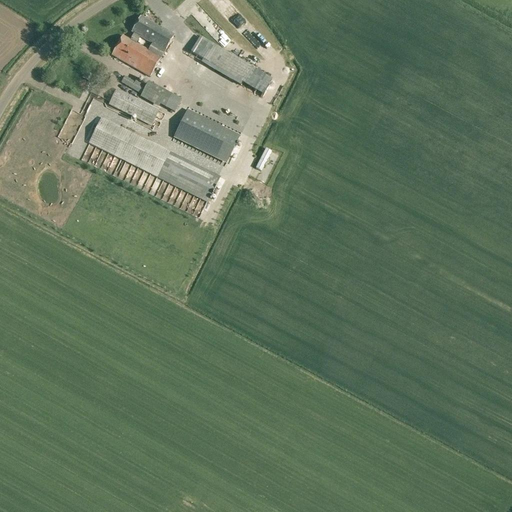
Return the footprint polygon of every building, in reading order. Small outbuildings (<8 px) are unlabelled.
[(150,78),(174,36),(141,17),(132,33),(133,34),(130,41),(123,37),(112,56),(150,78)] [(85,72),(82,78),(88,82),(91,76),(85,72)] [(141,95),(174,113),(181,100),(148,82),(145,87),(136,81),(135,83),(125,77),(121,83),(141,95)] [(164,133),(174,114),(160,107),(159,111),(135,99),(136,95),(131,93),(129,96),(116,90),(108,105),(164,133)] [(198,112),(214,122),(222,109),(206,99),(198,112)] [(241,137),(187,111),(174,138),(227,164),(241,137)] [(141,138),(101,119),(89,144),(158,179),(172,147),(150,135),(149,136),(143,133),(141,138)]
